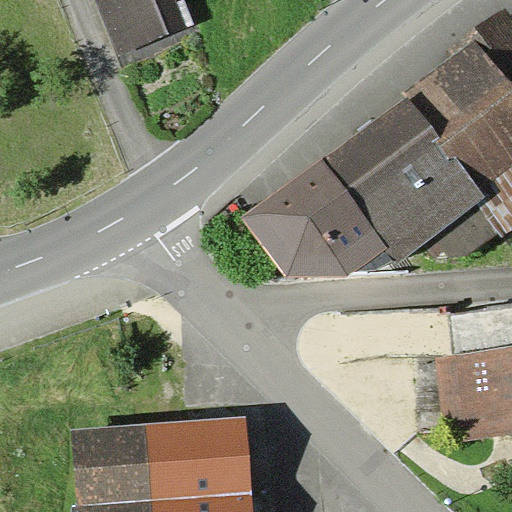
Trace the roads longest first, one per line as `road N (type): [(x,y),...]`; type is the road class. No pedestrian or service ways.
road 1 (tertiary): [(131,217),(389,0)]
road 2 (residential): [(235,336),(326,299),(511,285)]
road 3 (residential): [(235,336),(414,511)]
road 4 (residential): [(131,217),(148,252),(235,336)]
road 5 (tertiary): [(0,273),(131,217)]
